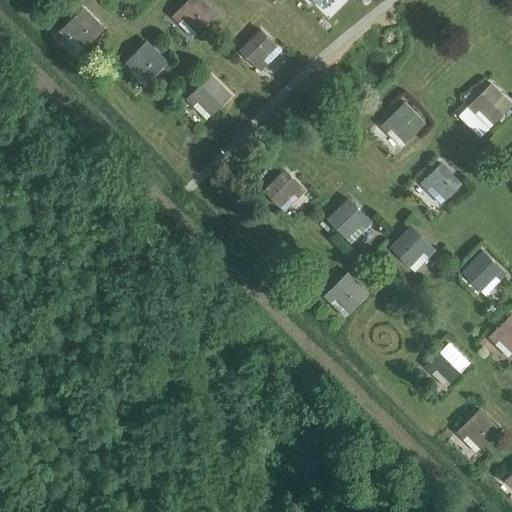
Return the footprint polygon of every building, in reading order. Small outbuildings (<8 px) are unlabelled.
[(178,21),(182,17),(197,31),(215,13),(201,0),(186,0),(172,15),(178,21)] [(66,36),(70,31),(85,46),(102,28),(82,8),(60,30),(66,36)] [(240,50),(259,70),(265,64),(261,59),(275,45),(260,30),(240,50)] [(129,70),(134,65),(148,80),(166,62),(145,42),(123,64),(129,70)] [(192,105),(197,99),(212,114),(229,96),(209,75),(185,99),(192,105)] [(474,113),(479,109),(493,122),(510,103),(488,84),(467,107),(474,113)] [(386,131),(391,126),(405,141),(423,124),(403,103),(380,125),(386,131)] [(426,188),(431,184),(445,198),(460,184),(440,163),(420,182),(426,188)] [(264,191),(279,205),(293,191),(298,195),(304,189),(284,170),(264,191)] [(327,219),(345,236),(359,222),(364,227),(370,221),(348,198),(327,219)] [(391,247),(409,265),(423,250),(427,255),(433,249),(411,227),(391,247)] [(462,272),(480,289),(494,274),(499,279),(505,273),(482,251),(462,272)] [(323,296),(344,316),(367,293),(346,273),(323,296)] [(494,343),(499,338),(511,351),(511,314),(488,337),(494,343)] [(431,371),(436,366),(450,381),(468,363),(447,343),(425,365),(431,371)] [(462,438),(467,433),(481,447),(499,429),(478,410),(456,432),(462,438)]
